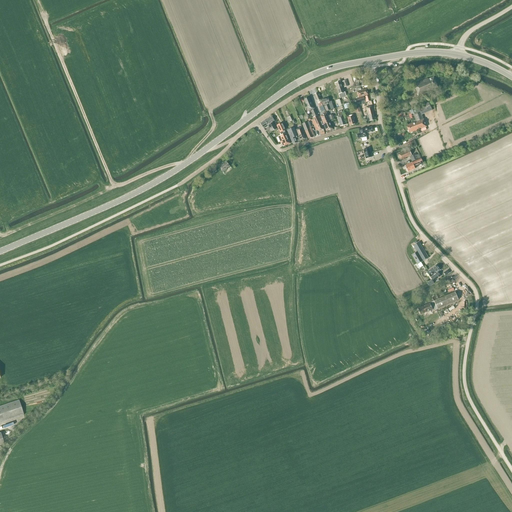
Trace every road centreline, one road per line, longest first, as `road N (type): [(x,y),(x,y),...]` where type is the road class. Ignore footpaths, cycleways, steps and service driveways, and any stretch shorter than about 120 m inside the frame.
road 1 (unclassified): [(511,469),(464,386),(476,294),(410,217),(380,122)]
road 2 (track): [(185,162),(114,183),(37,0)]
road 3 (primary): [(0,250),(142,189),(206,148)]
road 4 (primary): [(206,148),(296,82),(371,60)]
road 5 (residential): [(380,122),(281,150),(255,122)]
road 6 (unclassified): [(255,122),(314,85),(372,67)]
road 7 (track): [(114,183),(0,237)]
